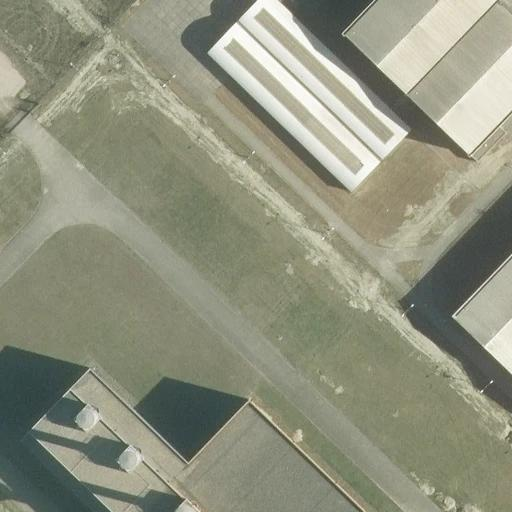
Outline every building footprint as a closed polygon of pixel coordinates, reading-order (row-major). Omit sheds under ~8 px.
[(275,0),(257,0),(207,53),(231,76),(350,192),(410,130),(290,14),(275,0)] [(344,36),(467,155),(468,154),(477,163),(499,139),(505,133),(496,125),(511,108),(511,0),(378,0),(373,6),(344,36)] [(202,61),(195,68),(209,81),(216,74),(202,61)] [(511,252),(450,317),(511,376),(511,252)] [(90,368),(28,432),(111,511),(364,511),(248,400),(188,462),(90,368)]
